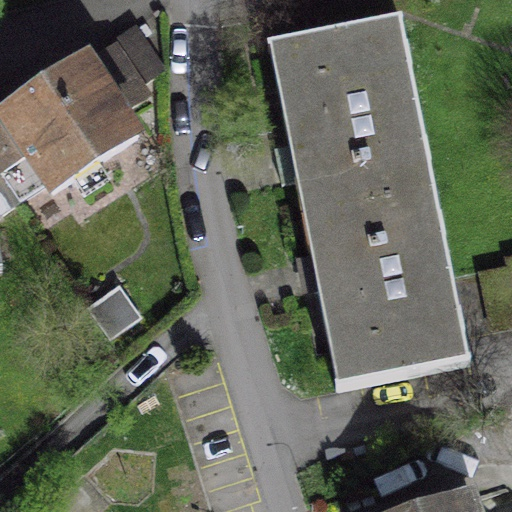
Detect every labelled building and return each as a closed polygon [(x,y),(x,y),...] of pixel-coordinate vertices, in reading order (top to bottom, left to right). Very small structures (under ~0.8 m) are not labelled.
[(397,24),(269,50),(304,220),(432,195),(397,24)] [(3,122),(0,124),(0,179),(17,205),(46,185),(52,194),(72,181),(83,197),(108,180),(97,164),(137,138),(121,114),(147,97),(141,88),(164,72),(137,32),(86,66),(85,63),(1,119),(3,122)] [(0,215),(17,205),(0,179),(0,215)] [(432,195),(304,220),(338,391),(467,366),(432,195)] [(511,257),(505,259),(507,269),(478,274),(490,333),(511,329),(511,257)] [(467,511),(464,501),(430,511),(467,511)]
